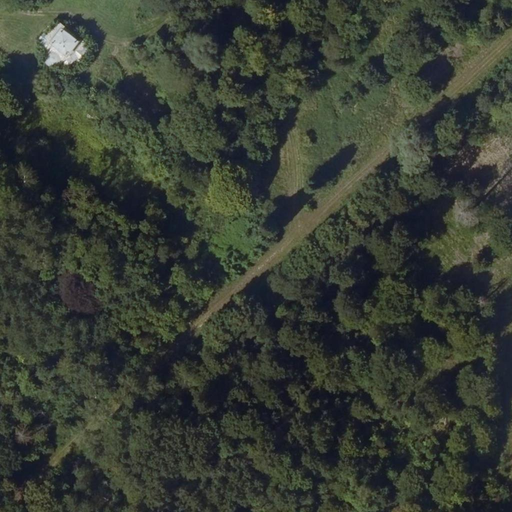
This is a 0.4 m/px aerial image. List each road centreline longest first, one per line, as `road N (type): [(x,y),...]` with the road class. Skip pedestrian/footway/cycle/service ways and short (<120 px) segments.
road 1 (track): [(24,511),(235,293),(511,38)]
road 2 (track): [(303,230),(290,129),(245,64),(221,0)]
road 3 (track): [(195,0),(152,36),(131,42),(5,0)]
